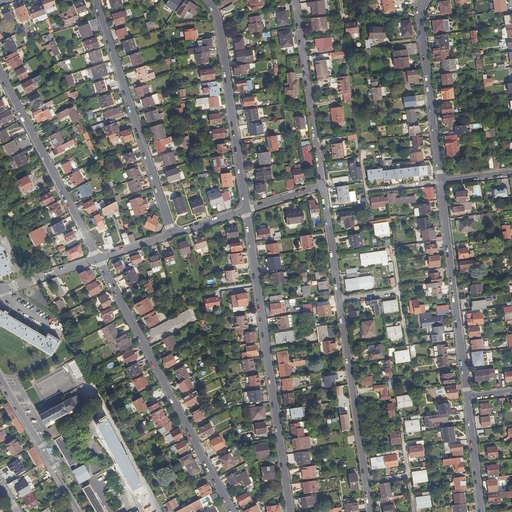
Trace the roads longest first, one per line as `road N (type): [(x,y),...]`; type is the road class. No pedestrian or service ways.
road 1 (residential): [(246,210),(289,511)]
road 2 (residential): [(365,483),(323,185)]
road 3 (residential): [(231,511),(98,259)]
road 4 (residential): [(93,0),(172,234)]
road 5 (residential): [(467,398),(440,180)]
road 6 (residential): [(246,210),(217,23),(203,0)]
road 7 (residential): [(98,259),(0,74)]
road 8 (residential): [(323,185),(295,0)]
road 9 (residential): [(440,180),(424,0)]
road 10 (residential): [(79,511),(0,381)]
road 11 (residential): [(377,150),(360,152),(365,191),(440,180)]
